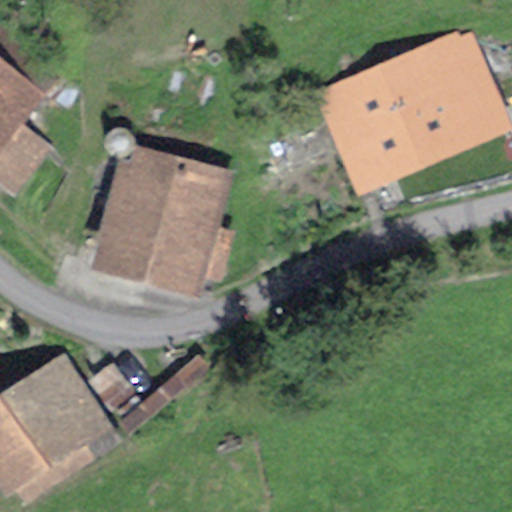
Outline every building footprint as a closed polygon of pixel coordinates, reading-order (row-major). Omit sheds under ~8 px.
[(0,177),(11,187),(44,148),(13,122),(48,81),(36,70),(42,63),(0,27),(0,177)] [(329,99),(360,172),(494,116),(463,43),(329,99)] [(511,129),(386,175),(398,210),(511,168),(511,129)] [(218,270),(226,237),(205,231),(219,181),(130,157),(104,255),(192,279),(196,264),(218,270)] [(31,493),(88,458),(73,435),(96,420),(63,369),(0,410),(0,476),(3,481),(17,472),(31,493)]
